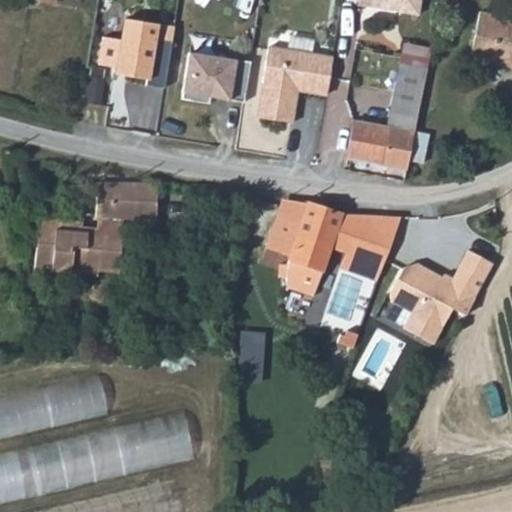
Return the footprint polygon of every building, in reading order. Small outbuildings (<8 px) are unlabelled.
[(356,0),(360,5),(415,14),(417,0),(356,0)] [(511,19),(478,13),(467,60),(504,68),(511,75),(511,19)] [(148,87),(166,90),(174,43),(158,40),(160,25),(127,20),(119,71),(129,72),(128,77),(149,81),(148,87)] [(404,42),(400,63),(414,65),(417,44),(404,42)] [(412,147),(432,47),(431,46),(417,44),(414,65),(400,63),(384,142),(412,147)] [(296,90),(325,94),(331,57),(267,47),(256,117),(291,123),(295,97),(291,97),(292,89),(296,90)] [(244,102),(250,62),(233,59),(232,60),(189,52),(180,98),(209,103),(210,97),(244,102)] [(352,136),(348,160),(408,171),(412,147),(384,142),(352,136)] [(119,255),(119,247),(124,247),(124,230),(112,230),(112,220),(157,220),(156,185),(96,184),(97,221),(99,221),(99,227),(99,238),(82,237),(82,227),(63,227),(65,272),(77,272),(77,278),(104,279),(104,273),(125,273),(124,255),(119,255)] [(291,301),(311,307),(339,212),(307,202),(300,223),(276,215),(267,246),(290,254),(288,261),(287,300),(291,301)] [(99,227),(82,227),(82,237),(99,238),(99,227)] [(462,310),(489,258),(464,245),(447,277),(414,260),(400,264),(387,289),(390,298),(410,308),(402,324),(430,339),(449,303),(462,310)] [(308,315),(311,307),(291,301),(289,311),(308,315)] [(237,341),(237,354),(261,355),(262,341),(237,341)] [(75,355),(91,355),(91,342),(74,343),(75,355)] [(261,385),(261,355),(237,354),(236,385),(261,385)] [(106,372),(0,396),(0,438),(114,412),(106,372)] [(186,409),(0,451),(0,502),(196,458),(186,409)] [(178,511),(171,478),(25,511),(178,511)]
